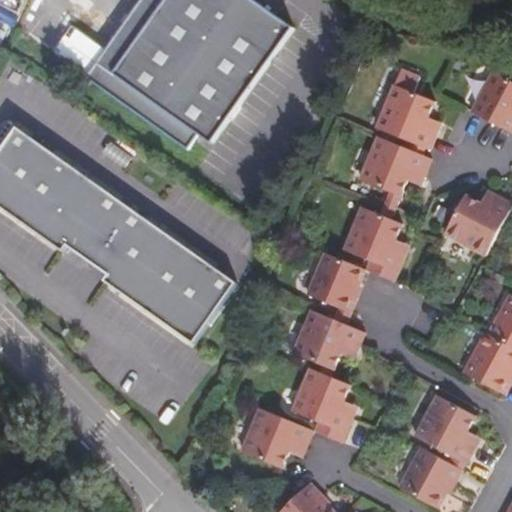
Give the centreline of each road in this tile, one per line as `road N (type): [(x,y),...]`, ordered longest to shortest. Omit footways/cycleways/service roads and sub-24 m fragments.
road 1 (tertiary): [(0,330),(175,507)]
road 2 (residential): [(374,309),(386,352),(507,419)]
